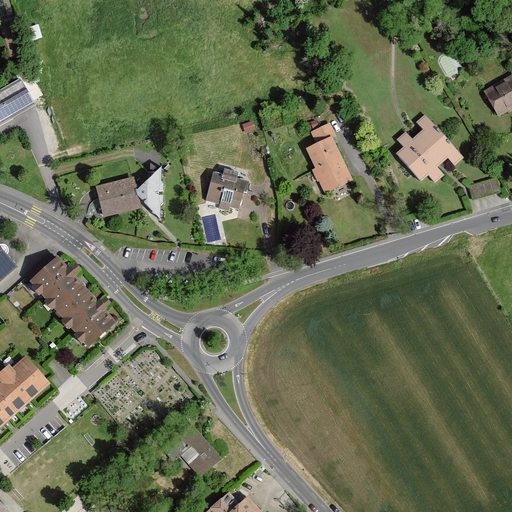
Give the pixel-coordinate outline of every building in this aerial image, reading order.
[(511,78),(487,93),(500,116),(511,109),(511,78)] [(0,125),(36,104),(22,80),(0,92),(0,125)] [(455,165),(463,157),(427,117),(419,124),(427,132),(414,144),(407,135),(400,141),(407,149),(400,156),(423,182),(430,175),(437,182),(444,175),(438,168),(449,158),(455,165)] [(253,122),(245,125),(248,132),(256,129),(253,122)] [(320,145),(310,150),(330,192),(354,180),(352,176),(334,139),(338,137),(332,124),(314,133),(320,145)] [(135,179),(100,188),(106,216),(142,207),(139,195),(141,195),(162,217),(162,206),(165,203),(165,197),(161,196),(161,191),(165,191),(165,184),(163,182),(164,168),(138,193),(135,179)] [(224,176),(214,174),(207,201),(221,204),(220,208),(229,211),(230,206),(242,209),(249,182),(238,179),(240,173),(226,170),(224,176)] [(497,179),(491,181),(495,194),(501,192),(497,179)] [(491,181),(484,183),(488,196),(495,194),(491,181)] [(484,183),(477,185),(481,199),(488,196),(484,183)] [(477,185),(470,187),(474,201),(481,199),(477,185)] [(0,285),(18,270),(0,248),(0,285)] [(91,350),(119,324),(59,261),(31,287),(91,350)] [(26,362),(0,385),(0,432),(50,388),(26,362)] [(202,476),(221,459),(194,427),(166,451),(176,461),(183,454),(202,476)] [(260,511),(247,497),(239,505),(228,493),(208,511),(260,511)] [(0,511),(8,511),(0,503),(0,511)]
